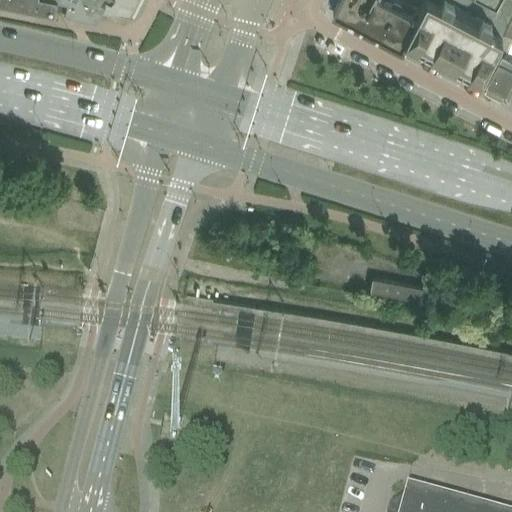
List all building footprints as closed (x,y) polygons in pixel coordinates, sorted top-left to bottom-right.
[(30,0),(97,13),(103,0),(30,0)] [(401,42),(419,6),(408,0),(334,0),(332,5),(356,18),(376,28),(376,29),(396,39),(401,42)] [(471,80),(476,82),(510,15),(511,16),(511,14),(511,0),(422,0),(419,6),(401,42),(417,50),(422,47),(461,68),(461,67),(471,72),(471,80)] [(510,15),(476,82),(507,98),(508,97),(511,88),(511,57),(502,52),(505,47),(508,48),(511,39),(511,15),(511,16),(510,15)] [(426,285),(373,276),(371,288),(423,298),(426,285)] [(493,511),(406,488),(402,504),(393,509),(394,511),(493,511)]
